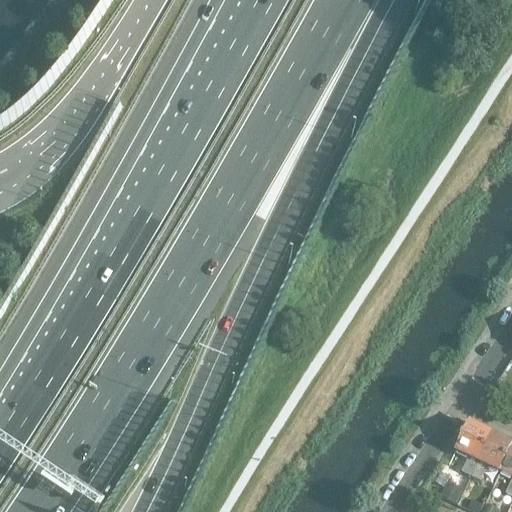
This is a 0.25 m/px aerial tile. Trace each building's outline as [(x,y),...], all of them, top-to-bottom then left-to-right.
[(462,475),(472,480),(493,435),(471,425),(457,454),(469,460),(462,475)] [(489,469),(501,474),(511,452),(511,444),(500,438),(493,435),(472,480),(481,485),(489,469)] [(511,482),(506,496),(511,498),(511,452),(501,474),(511,479),(511,482)] [(463,490),(447,482),(440,497),(456,505),(463,490)] [(473,502),(467,511),(481,511),(484,507),(473,502)]
